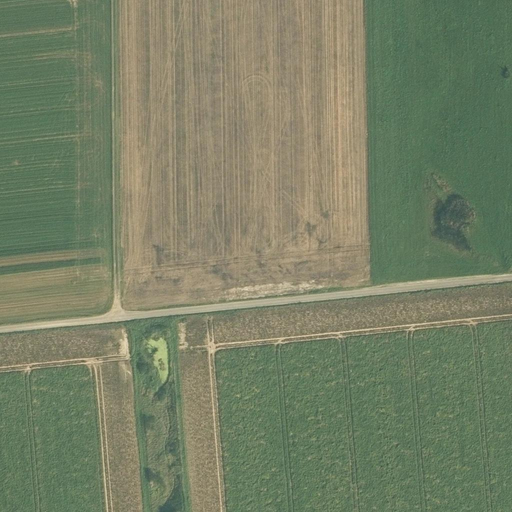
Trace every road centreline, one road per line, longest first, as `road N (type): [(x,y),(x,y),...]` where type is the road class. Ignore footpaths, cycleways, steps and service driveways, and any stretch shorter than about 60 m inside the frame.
road 1 (unclassified): [(0,329),(511,277)]
road 2 (track): [(113,0),(115,316)]
